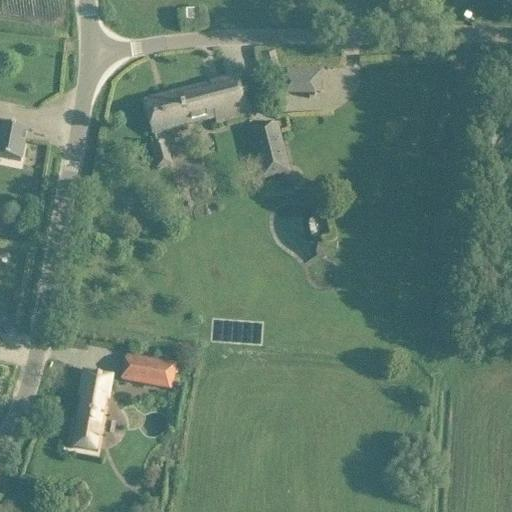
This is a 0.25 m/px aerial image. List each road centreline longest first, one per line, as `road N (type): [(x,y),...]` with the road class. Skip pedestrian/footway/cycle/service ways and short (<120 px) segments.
road 1 (unclassified): [(511,33),(91,38)]
road 2 (unclassified): [(0,434),(38,354),(88,101),(91,38)]
